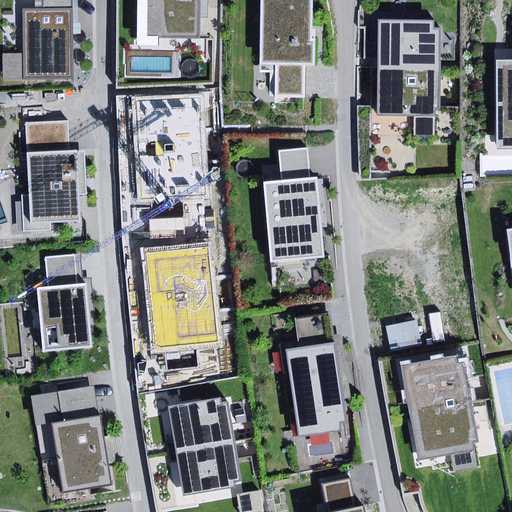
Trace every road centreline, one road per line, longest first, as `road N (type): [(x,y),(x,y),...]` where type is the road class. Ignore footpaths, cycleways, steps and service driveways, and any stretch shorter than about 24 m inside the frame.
road 1 (residential): [(345,0),(352,265),(394,511)]
road 2 (residential): [(144,511),(110,252),(102,0)]
